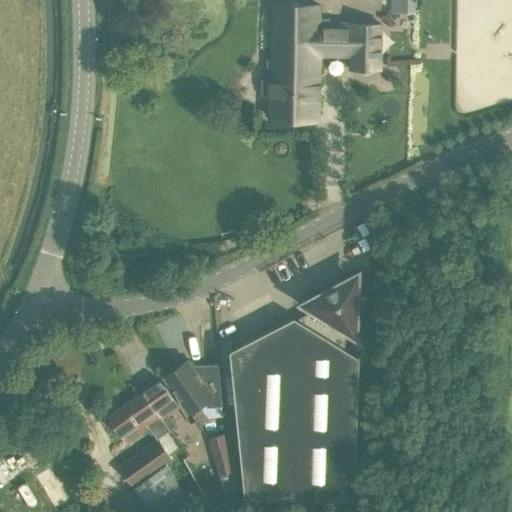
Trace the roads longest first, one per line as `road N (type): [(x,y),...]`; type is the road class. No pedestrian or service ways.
road 1 (unclassified): [(511,145),(177,297),(107,309),(44,286)]
road 2 (tertiary): [(44,286),(84,120),(81,0)]
